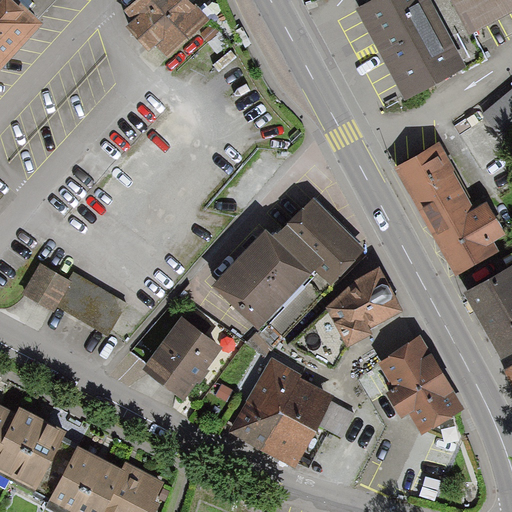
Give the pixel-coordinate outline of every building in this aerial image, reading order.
[(0,0),(0,69),(42,26),(13,0),(0,0)] [(208,25),(185,0),(144,0),(126,17),(136,27),(127,35),(149,59),(158,50),(169,61),(208,25)] [(424,0),(385,0),(358,16),(410,106),(467,73),(424,0)] [(511,0),(447,0),(466,36),(511,12),(511,0)] [(511,143),(511,89),(477,120),(504,150),(511,143)] [(442,144),(396,168),(455,276),(499,252),(492,240),(503,234),(487,204),(473,211),(451,172),(456,169),(442,144)] [(261,238),(210,291),(258,338),(319,275),(333,287),(365,255),(312,204),(270,247),(261,238)] [(68,281),(40,265),(22,297),(55,315),(59,310),(109,338),(128,304),(73,274),(68,281)] [(511,275),(468,300),(503,363),(511,358),(511,275)] [(382,276),(352,292),(329,316),(348,353),(372,341),(368,334),(403,316),(382,276)] [(221,349),(181,319),(144,369),(184,398),(221,349)] [(468,413),(422,339),(376,367),(392,392),(383,397),(401,425),(409,420),(422,441),(468,413)] [(304,382),(274,365),(234,437),(297,471),(322,426),(346,439),(357,417),(301,387),(304,382)] [(222,385),(216,397),(228,402),(233,391),(222,385)] [(0,406),(0,451),(4,445),(0,443),(15,415),(0,406)] [(0,451),(0,474),(11,480),(44,419),(20,407),(15,415),(0,443),(4,445),(0,451)] [(67,431),(44,419),(11,480),(34,492),(64,436),(67,431)] [(64,436),(34,492),(33,495),(47,502),(78,443),(64,436)] [(45,506),(55,511),(72,511),(101,456),(78,443),(47,502),(45,506)] [(101,511),(124,468),(101,456),(72,511),(101,511)] [(126,463),(124,468),(101,511),(154,511),(159,503),(154,500),(163,482),(126,463)]
